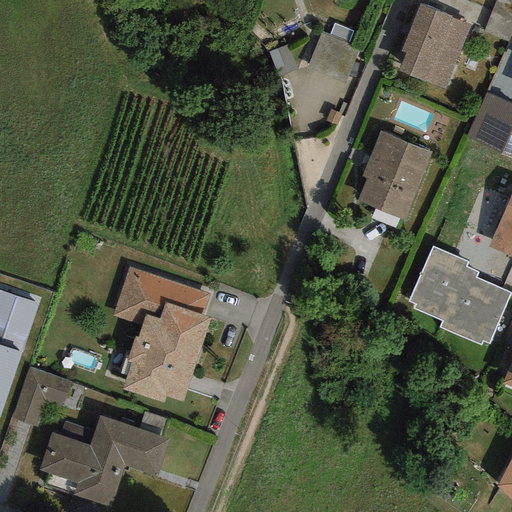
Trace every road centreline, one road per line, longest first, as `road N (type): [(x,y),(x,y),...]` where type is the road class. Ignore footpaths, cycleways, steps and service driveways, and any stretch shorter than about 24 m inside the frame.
road 1 (residential): [(402,0),(294,265)]
road 2 (residential): [(192,511),(294,265)]
